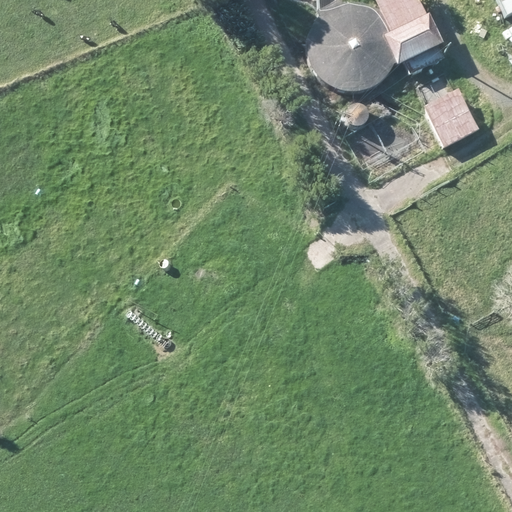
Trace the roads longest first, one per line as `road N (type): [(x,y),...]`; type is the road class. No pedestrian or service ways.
road 1 (track): [(258,0),(511,465)]
road 2 (track): [(511,125),(370,205)]
road 3 (track): [(511,101),(481,82),(456,0)]
